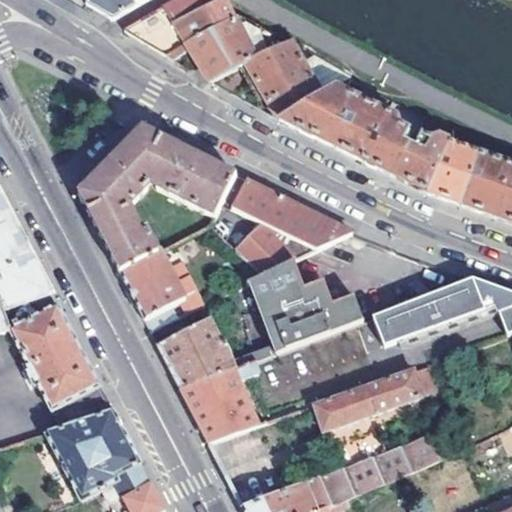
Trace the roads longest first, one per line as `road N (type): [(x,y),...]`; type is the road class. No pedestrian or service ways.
road 1 (secondary): [(511,262),(272,158),(68,42)]
road 2 (secondary): [(37,184),(208,511)]
